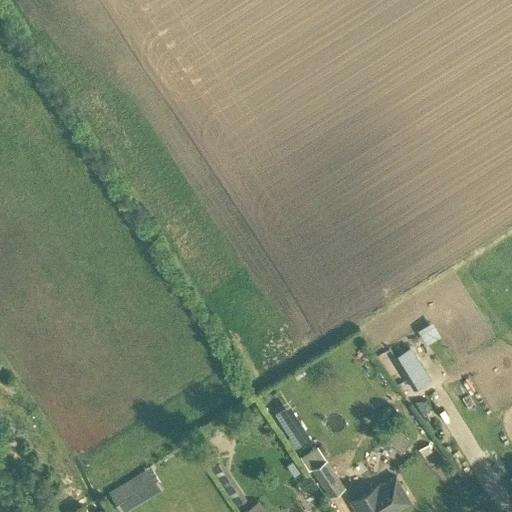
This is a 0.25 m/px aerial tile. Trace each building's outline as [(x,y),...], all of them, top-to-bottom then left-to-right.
[(382,441),(401,453),(410,440),(391,427),(382,441)] [(344,486),(326,458),(311,468),(329,496),(344,486)] [(211,466),(236,505),(247,498),(221,459),(211,466)] [(396,511),(393,506),(410,495),(393,469),(376,480),(376,479),(349,496),(359,511),(396,511)] [(137,473),(108,491),(121,511),(122,511),(150,495),(137,473)] [(240,511),(267,511),(260,500),(240,511)]
